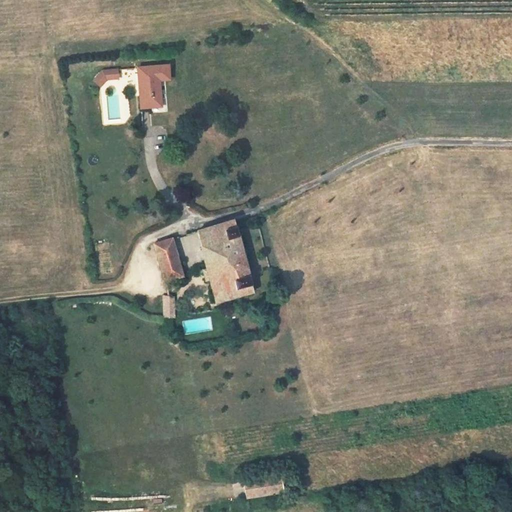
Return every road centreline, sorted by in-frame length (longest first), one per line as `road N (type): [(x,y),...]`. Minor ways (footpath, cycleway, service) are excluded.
road 1 (residential): [(511,142),(404,143),(253,211),(154,234),(127,284)]
road 2 (track): [(0,301),(127,284)]
